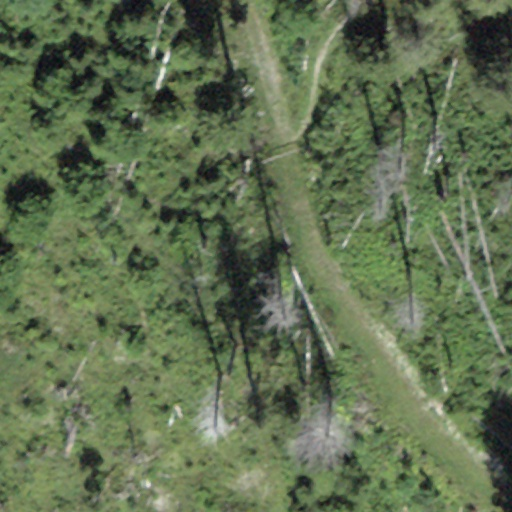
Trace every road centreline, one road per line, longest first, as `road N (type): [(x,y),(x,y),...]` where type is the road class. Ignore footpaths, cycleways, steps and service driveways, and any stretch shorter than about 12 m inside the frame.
road 1 (track): [(282,153),(327,281),(497,511)]
road 2 (track): [(244,0),(282,153)]
